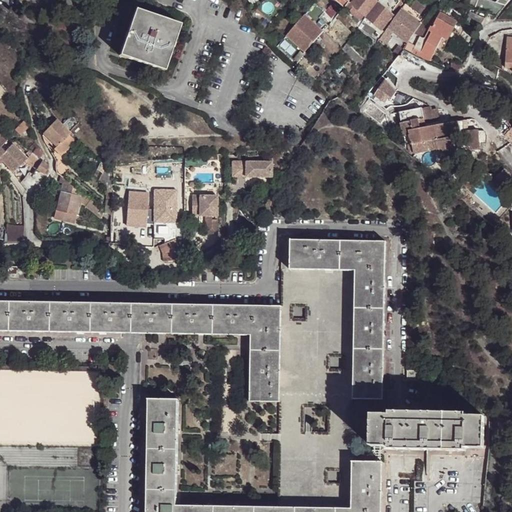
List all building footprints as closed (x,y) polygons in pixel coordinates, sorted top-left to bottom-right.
[(355,0),(353,3),(356,7),(367,16),(379,1),(377,0),(355,0)] [(379,0),(379,1),(367,16),(359,26),(371,36),(375,30),(371,27),(375,22),(382,28),(394,14),(392,12),(394,9),(397,11),(399,8),(403,3),(400,0),(379,0)] [(478,0),(473,0),(470,10),(496,16),(498,13),(503,7),(500,5),(478,0)] [(353,3),(350,1),(346,6),(345,7),(351,13),(353,10),(356,7),(353,3)] [(415,2),(410,9),(419,15),(424,8),(415,2)] [(410,9),(404,5),(401,10),(417,20),(420,16),(419,15),(410,9)] [(339,10),(332,6),(327,12),(333,16),(339,10)] [(186,23),(141,8),(124,55),(169,71),(186,23)] [(393,32),(409,43),(415,33),(422,24),(417,20),(401,10),(387,28),(393,32)] [(432,57),(442,39),(449,42),(459,23),(441,13),(433,28),(431,28),(430,29),(422,24),(415,33),(422,37),(415,48),(432,57)] [(484,19),(470,14),(466,24),(479,29),(484,19)] [(325,31),(306,16),(289,37),(304,49),(295,60),(298,64),(325,31)] [(328,33),(332,36),(336,31),(333,28),(328,33)] [(380,37),(380,39),(386,44),(391,38),(390,37),(393,32),(387,28),(383,34),(380,37)] [(353,51),(356,47),(350,43),(347,46),(353,51)] [(453,63),(453,71),(464,69),(465,64),(458,61),(453,63)] [(396,89),(387,78),(375,94),(386,102),(389,98),(392,100),(397,92),(396,89)] [(459,88),(450,85),(447,94),(455,99),(459,88)] [(415,153),(428,150),(426,141),(434,139),(436,149),(439,148),(442,158),(458,155),(455,137),(459,136),(457,121),(426,127),(422,108),(400,112),(405,136),(410,135),(412,144),(413,143),(415,153)] [(64,153),(77,139),(70,133),(71,132),(69,130),(55,118),(54,119),(55,121),(45,132),(59,144),(57,146),(64,153)] [(0,156),(0,158),(2,161),(12,172),(23,162),(27,158),(13,144),(4,152),(0,156)] [(35,147),(31,152),(33,153),(37,157),(41,152),(35,147)] [(27,158),(23,162),(35,169),(40,160),(37,157),(33,153),(27,158)] [(35,169),(43,173),(47,166),(40,160),(35,169)] [(272,161),(233,161),(233,176),(272,176),(272,161)] [(29,179),(38,183),(43,173),(35,169),(29,179)] [(489,171),(483,177),(495,188),(500,181),(489,171)] [(61,175),(58,180),(63,184),(66,180),(61,175)] [(78,195),(80,191),(66,180),(63,191),(78,195)] [(148,213),(149,208),(150,192),(131,189),(128,208),(128,215),(148,217),(148,213)] [(78,198),(78,195),(63,191),(60,191),(56,209),(75,213),(78,198)] [(88,206),(93,201),(80,191),(78,195),(78,198),(88,206)] [(218,196),(193,196),(193,216),(200,216),(218,216),(218,196)] [(100,217),(102,216),(97,211),(100,207),(93,201),(88,206),(100,217)] [(75,213),(56,209),(54,216),(73,220),(75,213)] [(207,220),(218,220),(218,216),(200,216),(200,228),(207,228),(207,220)] [(25,229),(25,220),(5,221),(6,239),(18,238),(19,238),(22,236),(25,233),(25,229)] [(218,220),(207,220),(207,228),(207,234),(218,233),(218,220)] [(178,240),(161,245),(163,253),(165,261),(178,259),(176,249),(181,248),(178,240)] [(290,240),(290,270),(354,271),(353,399),(384,400),(386,241),(290,240)] [(8,274),(17,274),(17,266),(8,265),(8,274)] [(281,270),(280,305),(278,402),(276,508),(351,509),(352,461),(353,399),(354,271),(290,270),(281,270)] [(278,402),(280,305),(0,300),(0,331),(248,336),(247,401),(278,402)] [(417,370),(406,370),(406,380),(417,380),(417,370)] [(351,509),(276,508),(178,506),(179,400),(148,400),(146,511),(381,511),(383,463),(352,461),(351,509)] [(372,415),(372,448),(390,448),(390,451),(466,452),(466,449),(484,450),(484,417),(466,417),(466,414),(390,412),(390,414),(372,415)]
